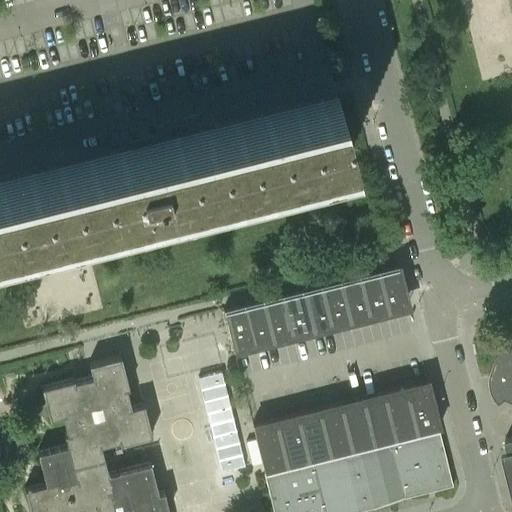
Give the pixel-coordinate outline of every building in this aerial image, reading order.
[(128,141),(130,148),(0,180),(0,239),(351,152),(337,96),(154,142),(128,141)] [(406,298),(397,264),(377,269),(387,310),(400,307),(398,300),(406,298)] [(387,310),(377,269),(358,274),(367,311),(374,309),(375,313),(387,310)] [(367,311),(358,274),(339,279),(349,320),(362,316),(361,313),(367,311)] [(349,320),(339,279),(320,284),(329,321),(335,319),(336,323),(349,320)] [(329,321),(320,284),(300,289),(311,329),(323,326),(322,322),(329,321)] [(311,329),(300,289),(281,293),(290,330),(297,329),(298,332),(311,329)] [(290,330),(281,293),(262,298),(272,339),(285,336),(285,334),(285,335),(284,332),(290,330)] [(272,339),(262,298),(243,303),(252,340),(258,338),(259,341),(259,343),(272,339)] [(252,340),(243,303),(222,308),(233,349),(247,346),(247,344),(246,344),(245,342),(252,340)] [(496,400),(497,401),(499,404),(506,398),(511,401),(511,333),(509,338),(503,345),(500,350),(498,354),(495,359),(492,365),(491,370),(490,373),(489,375),(489,379),(489,380),(489,384),(489,387),(490,390),(491,391),(492,394),(494,398),(496,400)] [(120,354),(104,358),(88,362),(91,375),(73,379),(72,376),(40,384),(48,417),(61,414),(66,431),(63,432),(66,443),(36,450),(44,481),(23,486),(29,511),(162,511),(168,510),(162,489),(157,491),(149,460),(107,470),(100,442),(117,438),(118,441),(150,433),(142,400),(140,401),(129,404),(125,387),(128,386),(120,354)] [(220,370),(197,376),(220,470),(244,464),(220,370)] [(133,401),(143,399),(139,381),(129,383),(133,401)] [(438,426),(428,386),(421,388),(419,381),(414,382),(413,382),(404,384),(416,431),(438,426)] [(416,431),(404,384),(382,390),(394,437),(416,431)] [(394,437),(382,390),(361,395),(372,442),(394,437)] [(372,442),(361,395),(339,401),(351,448),(372,442)] [(351,448),(339,401),(317,406),(329,453),(351,448)] [(329,453),(317,406),(295,412),(307,459),(329,453)] [(307,459),(295,412),(273,417),(285,464),(307,459)] [(285,464),(273,417),(251,423),(263,470),(285,464)] [(338,511),(452,484),(438,428),(263,471),(273,511),(338,511)] [(511,436),(505,438),(508,450),(502,451),(511,490),(511,436)]
